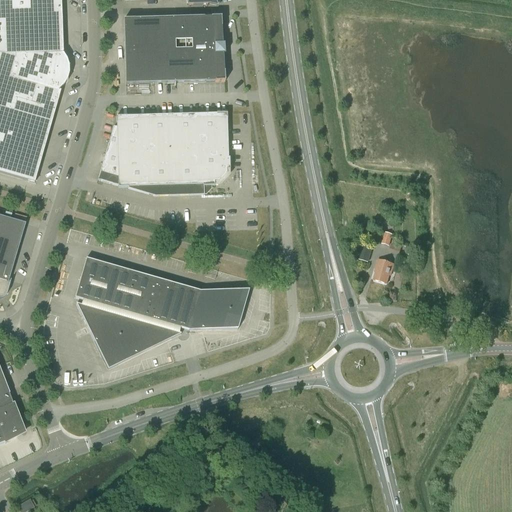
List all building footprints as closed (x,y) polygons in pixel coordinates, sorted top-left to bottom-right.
[(0,0),(0,174),(34,184),(60,92),(59,91),(62,89),(65,86),(67,82),(69,78),(69,74),(70,70),(69,66),(68,62),(66,58),(63,55),(60,0),(0,0)] [(125,86),(225,83),(221,18),(123,21),(125,86)] [(118,189),(128,188),(128,190),(154,197),(205,196),(205,190),(211,190),(211,187),(214,187),(214,184),(218,184),(226,175),(226,171),(229,171),(229,159),(228,159),(226,115),(116,118),(116,128),(113,128),(100,173),(97,181),(118,187),(118,189)] [(0,300),(1,300),(2,300),(3,299),(4,298),(5,297),(6,296),(7,295),(10,284),(8,283),(25,225),(0,217),(0,300)] [(389,248),(392,236),(384,233),(381,245),(389,248)] [(399,254),(402,245),(392,242),(389,251),(399,254)] [(368,263),(372,249),(357,246),(355,254),(357,255),(356,260),(368,263)] [(200,292),(86,260),(74,299),(82,301),(81,307),(75,305),(107,371),(181,335),(178,334),(180,329),(188,332),(237,331),(248,291),(200,292)] [(391,277),(394,266),(377,260),(374,272),(375,272),(373,281),(387,285),(389,276),(391,277)] [(12,404),(8,395),(9,394),(0,371),(0,444),(4,443),(4,445),(5,445),(5,443),(24,433),(13,405),(14,405),(14,404),(12,404)] [(29,501),(20,506),(23,511),(24,511),(32,507),(29,501)]
